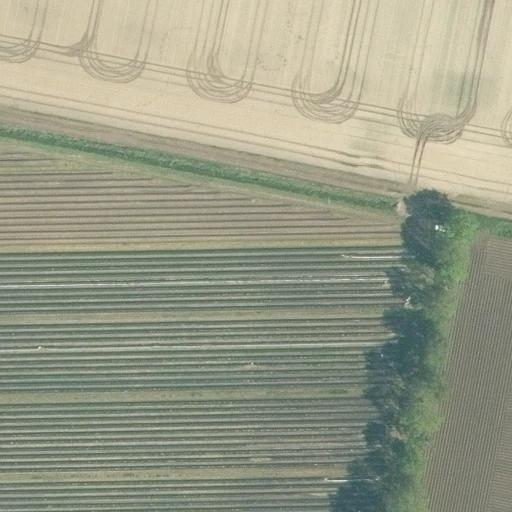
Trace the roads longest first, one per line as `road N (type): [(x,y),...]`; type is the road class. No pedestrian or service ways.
road 1 (track): [(511,216),(0,117)]
road 2 (track): [(447,204),(387,511)]
